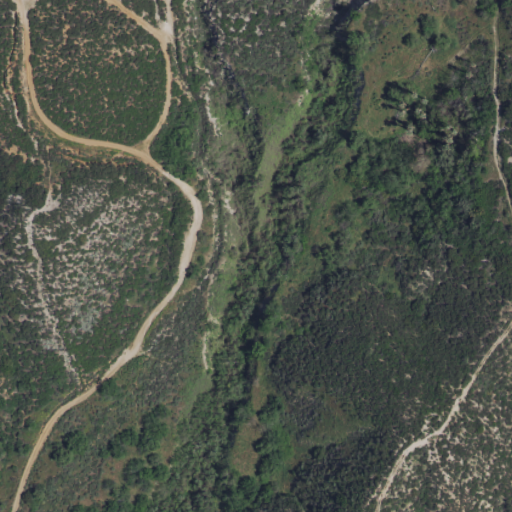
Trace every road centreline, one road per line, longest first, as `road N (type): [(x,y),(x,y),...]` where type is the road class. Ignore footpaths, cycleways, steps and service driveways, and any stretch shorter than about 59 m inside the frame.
road 1 (track): [(184,283),(194,205),(177,184),(133,158),(76,157),(35,130),(24,27),(13,0)]
road 2 (track): [(16,511),(46,425),(122,367),(184,283)]
